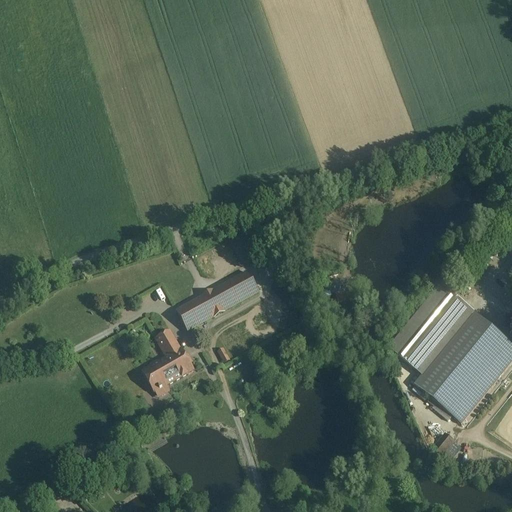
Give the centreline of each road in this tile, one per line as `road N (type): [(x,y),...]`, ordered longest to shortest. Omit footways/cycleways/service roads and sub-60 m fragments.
road 1 (unclassified): [(0,306),(72,264),(511,125)]
road 2 (track): [(267,511),(231,404),(160,303)]
